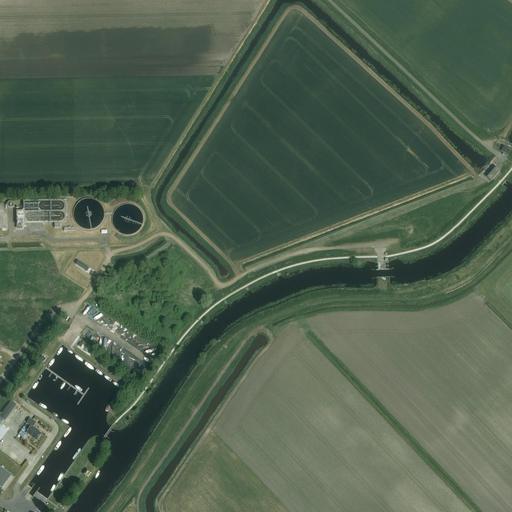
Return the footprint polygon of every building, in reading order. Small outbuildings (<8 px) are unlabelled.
[(507,157),(511,150),(504,146),(501,152),(503,153),(503,155),(507,157)] [(499,172),(500,171),(496,167),(487,177),(491,181),(493,179),(495,181),(498,177),(501,174),(499,172)] [(92,270),(81,262),(79,265),(90,273),(92,270)] [(97,342),(103,334),(100,332),(96,337),(94,335),(92,339),(97,342)] [(113,352),(117,354),(122,345),(117,343),(113,352)] [(153,348),(145,352),(148,359),(156,356),(153,348)] [(0,416),(5,420),(17,405),(11,401),(0,415),(0,416)] [(26,432),(37,441),(42,434),(37,430),(37,429),(34,427),(36,423),(30,418),(27,423),(31,426),(26,432)] [(18,434),(23,437),(27,433),(24,431),(26,429),(24,427),(22,430),(18,434)] [(0,486),(1,488),(11,475),(0,466),(0,486)]
